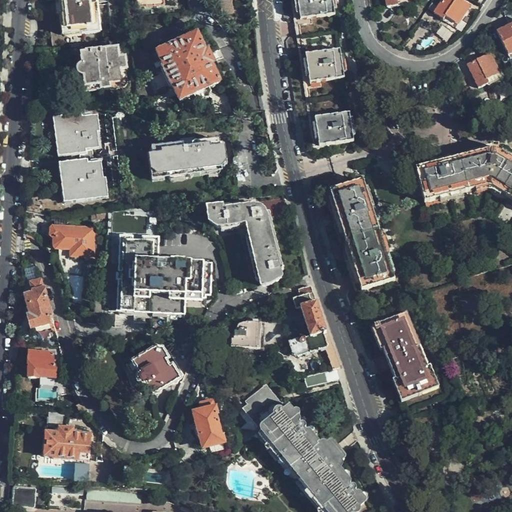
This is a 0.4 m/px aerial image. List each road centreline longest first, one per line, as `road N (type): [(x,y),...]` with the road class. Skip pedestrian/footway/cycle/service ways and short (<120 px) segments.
road 1 (residential): [(320,277),(217,317),(162,439),(136,447),(108,425),(77,372),(38,252),(6,240)]
road 2 (tertiary): [(264,0),(277,99),(320,277)]
road 3 (tertiary): [(320,277),(410,511)]
road 4 (residential): [(6,240),(20,0)]
